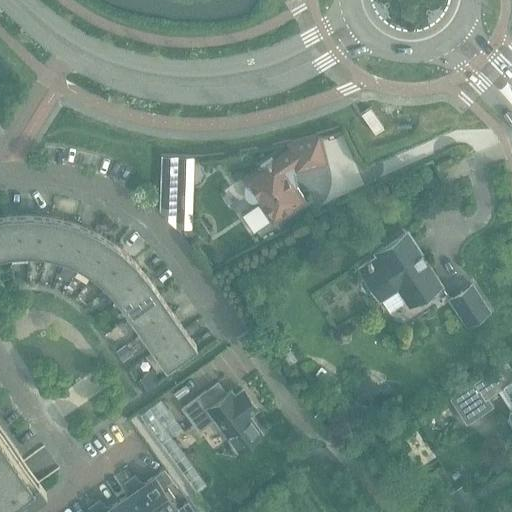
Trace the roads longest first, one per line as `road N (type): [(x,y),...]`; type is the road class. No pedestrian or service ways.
road 1 (tertiary): [(352,13),(277,57),(183,72),(83,46),(22,0)]
road 2 (tertiary): [(60,59),(113,85),(215,99),(296,81),(366,36)]
road 3 (residential): [(236,338),(147,218),(101,191),(42,175),(0,176)]
road 4 (residential): [(0,377),(82,494)]
road 5 (residential): [(236,338),(329,440)]
